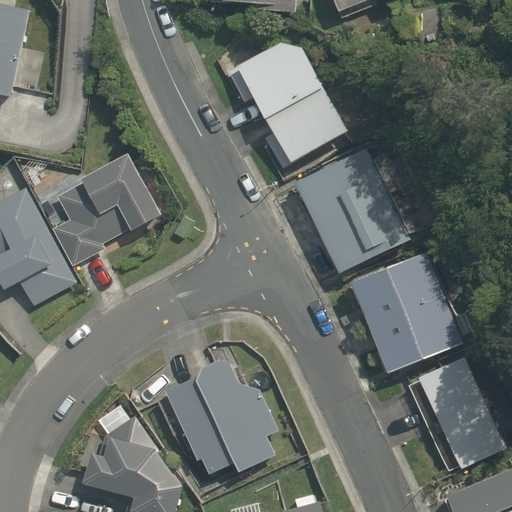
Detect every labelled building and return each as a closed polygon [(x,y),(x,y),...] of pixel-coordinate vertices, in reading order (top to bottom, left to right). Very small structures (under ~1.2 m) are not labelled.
[(212,0),(212,4),(296,12),(296,0),(212,0)] [(390,8),(414,0),(333,0),(338,16),(388,1),(390,8)] [(0,1),(0,93),(19,98),(38,10),(0,1)] [(297,164),(298,165),(352,131),(306,50),(285,45),(261,59),(259,57),(232,73),(250,105),(260,99),(279,134),(270,139),(287,170),(297,164)] [(371,150),(301,184),(346,275),(416,241),(371,150)] [(88,179),(89,181),(61,197),(73,220),(57,229),(77,267),(110,249),(107,244),(137,228),(138,231),(168,215),(134,153),(88,179)] [(29,188),(0,204),(0,269),(11,290),(26,282),(38,306),(82,283),(29,188)] [(359,284),(395,374),(467,343),(430,254),(359,284)] [(465,466),(466,468),(510,448),(468,357),(426,377),(427,380),(414,385),(453,472),(465,466)] [(207,374),(173,390),(204,460),(208,459),(216,474),(242,462),(247,471),(281,455),(272,436),(283,431),(264,390),(245,383),(236,363),(226,360),(209,367),(207,374)] [(90,483),(134,496),(129,511),(179,511),(187,487),(138,416),(110,435),(105,454),(99,452),(90,483)] [(511,511),(511,470),(455,495),(456,497),(449,500),(453,511),(511,511)] [(327,511),(325,501),(282,511),(270,511),(271,511),(269,511),(327,511)]
